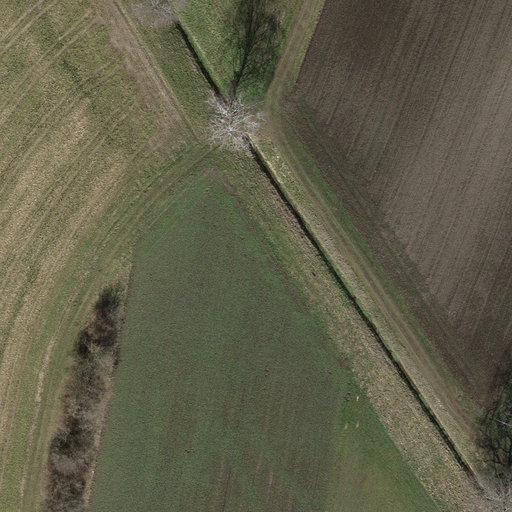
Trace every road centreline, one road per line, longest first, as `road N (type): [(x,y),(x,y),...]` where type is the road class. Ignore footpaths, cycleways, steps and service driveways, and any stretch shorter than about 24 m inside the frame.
road 1 (track): [(225,128),(481,511)]
road 2 (track): [(269,112),(511,476)]
